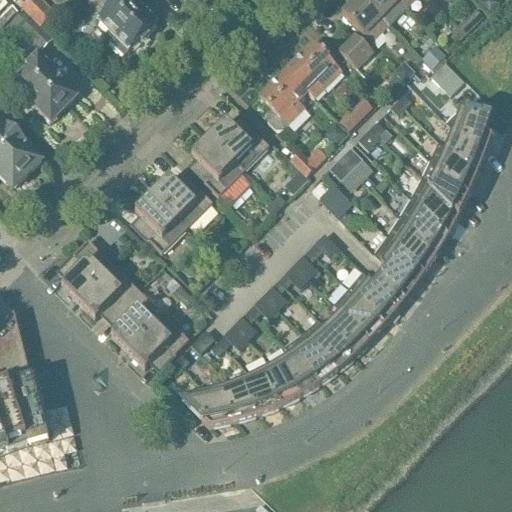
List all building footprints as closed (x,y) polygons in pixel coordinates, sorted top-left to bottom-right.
[(29,0),(20,10),(40,30),(54,16),(38,0),(29,0)] [(121,0),(97,25),(128,56),(139,45),(142,48),(149,41),(146,38),(157,27),(139,10),(148,0),(121,0)] [(360,0),(359,1),(388,30),(405,13),(392,0),(360,0)] [(392,0),(405,13),(417,0),(392,0)] [(342,18),(371,47),(388,30),(359,1),(342,18)] [(481,7),(489,16),(498,7),(492,1),(487,1),(481,7)] [(0,32),(2,35),(12,25),(20,17),(12,9),(0,21),(0,32)] [(12,26),(41,55),(52,44),(23,14),(12,26)] [(457,31),(464,38),(474,29),(466,22),(457,31)] [(450,39),(457,46),(464,38),(457,31),(450,39)] [(339,56),(355,73),(372,56),(355,39),(339,56)] [(313,48),(285,75),(306,96),(314,103),(341,76),(313,48)] [(423,63),(432,72),(444,60),(436,51),(423,63)] [(25,103),(50,128),(77,102),(65,91),(66,90),(66,86),(37,57),(22,72),(25,75),(11,89),(13,91),(12,96),(20,103),(25,103)] [(395,76),(404,84),(412,76),(406,70),(401,70),(395,76)] [(267,126),(276,134),(282,134),(286,130),(287,131),(304,113),(296,106),(306,96),(285,75),(258,102),(272,116),(269,119),(267,126)] [(418,86),(426,94),(432,87),(425,79),(418,86)] [(397,107),(405,114),(411,107),(404,100),(397,107)] [(339,126),(349,135),(370,113),(361,104),(339,126)] [(390,113),(398,121),(405,114),(397,107),(390,113)] [(0,169),(8,161),(0,152),(0,135),(4,132),(0,128),(0,126),(11,116),(3,108),(0,110),(0,169)] [(460,114),(453,135),(484,166),(489,152),(491,145),(486,140),(491,124),(466,117),(465,120),(460,114)] [(0,180),(13,193),(40,166),(25,152),(27,150),(10,133),(19,124),(11,116),(0,126),(0,128),(4,132),(0,135),(0,152),(8,161),(0,169),(0,180)] [(208,143),(243,178),(269,153),(239,123),(230,131),(225,126),(208,143)] [(377,127),(370,134),(377,141),(384,135),(377,127)] [(358,146),(368,156),(380,144),(377,141),(370,134),(358,146)] [(453,135),(445,155),(476,186),(481,172),(484,166),(453,135)] [(188,174),(218,203),(243,178),(208,143),(191,160),(197,165),(188,174)] [(438,148),(429,166),(468,204),(473,192),(476,186),(445,155),(438,148)] [(289,165),(305,182),(325,162),(318,154),(307,165),(299,156),(289,165)] [(350,154),(339,164),(351,176),(362,166),(350,154)] [(339,164),(328,175),(340,187),(351,176),(339,164)] [(429,166),(420,185),(459,223),(465,210),(468,204),(429,166)] [(151,199),(187,235),(212,209),(182,179),(174,188),(168,182),(151,199)] [(420,185),(410,204),(448,242),(455,229),(459,223),(420,185)] [(312,195),(319,202),(320,201),(321,199),(322,198),(327,193),(320,186),(312,195)] [(132,230),(161,260),(187,235),(151,199),(135,216),(140,222),(132,230)] [(272,206),(279,214),(286,207),(278,200),(272,206)] [(398,224),(437,261),(444,249),(448,242),(410,204),(398,224)] [(265,213),(272,221),(279,214),(272,206),(265,213)] [(337,224),(344,231),(351,224),(344,217),(337,224)] [(386,242),(425,280),(429,274),(437,261),(398,224),(386,242)] [(121,241),(132,252),(140,245),(129,233),(121,241)] [(405,306),(411,298),(420,286),(425,280),(386,242),(373,260),(387,274),(381,282),(405,306)] [(132,252),(139,259),(147,251),(140,245),(132,252)] [(78,307),(113,272),(88,246),(58,276),(66,285),(61,290),(78,307)] [(308,255),(316,263),(323,256),(315,249),(308,255)] [(302,262),(309,270),(316,263),(308,255),(302,262)] [(215,263),(223,271),(230,264),(222,256),(215,263)] [(208,270),(216,277),(223,271),(215,263),(208,270)] [(108,326),(138,296),(113,272),(78,307),(95,324),(100,318),(108,326)] [(362,278),(348,295),(385,332),(405,306),(381,282),(375,290),(362,278)] [(278,286),(286,294),(292,287),(285,279),(278,286)] [(271,293),(279,300),(286,294),(278,286),(271,293)] [(172,298),(179,305),(187,297),(180,291),(172,298)] [(333,311),(339,316),(371,348),(376,343),(380,338),(385,332),(348,295),(333,311)] [(128,357),(163,321),(138,296),(108,326),(116,334),(111,340),(128,357)] [(179,305),(186,312),(193,304),(187,297),(179,305)] [(247,317),(255,324),(262,317),(254,310),(247,317)] [(339,316),(323,332),(355,363),(360,358),(365,353),(371,348),(339,316)] [(241,323),(248,331),(255,324),(247,317),(241,323)] [(30,385),(14,320),(0,334),(0,464),(7,461),(26,455),(45,449),(53,447),(44,415),(35,384),(30,385)] [(150,368),(159,376),(188,347),(163,321),(128,357),(145,373),(150,368)] [(318,326),(301,340),(338,377),(344,373),(349,368),(355,363),(323,332),(318,326)] [(217,347),(225,355),(232,348),(224,340),(217,347)] [(283,353),(289,359),(320,390),(332,381),(338,377),(301,340),(283,353)] [(210,354),(218,362),(225,355),(217,347),(210,354)] [(289,359),(270,370),(301,401),(308,397),(320,390),(289,359)] [(175,366),(182,374),(189,367),(181,360),(175,366)] [(168,373),(176,381),(182,374),(175,366),(168,373)] [(270,370),(250,380),(281,411),(288,408),(295,405),(301,401),(270,370)] [(250,380),(228,389),(259,420),(274,414),(281,411),(250,380)] [(205,396),(236,427),(244,425),(251,423),(259,420),(228,389),(205,396)] [(204,428),(210,433),(218,431),(227,429),(236,427),(205,396),(178,402),(186,409),(181,410),(200,428),(204,428)]
